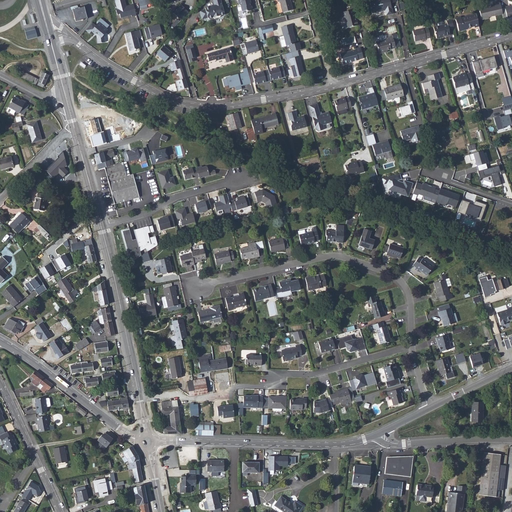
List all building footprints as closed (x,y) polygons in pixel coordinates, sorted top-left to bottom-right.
[(126,7),(123,0),(118,0),(115,1),(117,11),(116,11),(117,15),(119,15),(120,18),(135,14),(133,5),(126,7)] [(223,17),(218,0),(212,0),(211,1),(213,8),(204,11),(204,12),(200,13),(199,15),(201,22),(207,20),(208,21),(212,20),(214,21),(218,20),(219,18),(223,17)] [(235,0),(237,5),(239,6),(241,12),(245,10),(245,12),(250,10),(251,9),(248,0),(235,0)] [(280,3),(282,13),(292,10),(289,0),(290,0),(276,0),(278,4),(280,3)] [(398,3),(397,0),(378,0),(369,2),(373,15),(386,12),(387,17),(393,15),(391,5),(398,3)] [(486,18),(501,15),(500,8),(499,4),(478,8),(480,20),(486,19),(486,18)] [(505,17),(505,18),(511,16),(511,5),(507,6),(503,7),(505,17)] [(184,6),(177,13),(180,16),(187,9),(184,6)] [(73,10),(76,22),(87,19),(84,7),(73,10)] [(180,16),(182,19),(190,11),(187,9),(180,16)] [(355,10),(344,13),(345,18),(347,18),(348,23),(348,25),(349,27),(350,28),(360,26),(355,10)] [(477,26),(474,14),(460,17),(459,16),(454,17),(457,30),(460,31),(463,30),(462,28),(472,26),(473,27),(477,26)] [(104,34),(108,30),(106,29),(109,25),(100,18),(97,22),(98,23),(95,26),(91,23),(85,31),(90,34),(91,32),(97,36),(98,43),(105,42),(104,34)] [(447,30),(452,28),(450,20),(445,21),(446,24),(433,27),(436,39),(448,36),(447,30)] [(159,24),(144,28),(147,39),(162,35),(159,24)] [(291,25),(280,28),(283,37),(278,38),(281,48),(289,46),(291,53),(301,51),(299,44),(296,44),(292,30),(293,30),(291,25)] [(35,26),(24,29),(27,40),(38,37),(35,26)] [(254,38),(274,32),(272,26),(253,31),(254,38)] [(430,39),(427,29),(413,32),(415,42),(430,39)] [(127,38),(132,55),(142,52),(139,41),(142,41),(140,34),(127,38)] [(238,42),(239,46),(243,45),(245,51),(256,48),(253,37),(238,42)] [(391,52),(401,49),(397,37),(391,39),(391,40),(380,43),(383,55),(391,52)] [(172,52),(163,46),(157,55),(166,61),(172,52)] [(230,48),(207,55),(209,63),(215,61),(215,62),(224,59),(226,64),(232,62),(231,57),(232,57),(230,48)] [(358,50),(343,54),(346,64),(366,59),(363,48),(358,49),(358,50)] [(194,49),(185,52),(189,65),(193,64),(193,61),(197,60),(194,49)] [(474,63),(478,78),(486,77),(484,72),(499,68),(496,57),(474,63)] [(298,58),(288,61),(293,80),(302,78),(299,65),(300,65),(298,58)] [(187,86),(179,60),(169,63),(168,64),(170,70),(177,68),(180,78),(176,80),(179,89),(187,86)] [(242,72),(224,77),(221,78),(224,88),(227,87),(229,91),(252,85),(247,67),(241,69),(242,72)] [(283,67),(268,71),(268,72),(270,81),(286,78),(283,67)] [(37,80),(22,72),(19,76),(35,85),(37,80)] [(268,72),(253,75),(255,86),(270,82),(270,81),(268,72)] [(428,88),(431,99),(440,97),(436,79),(439,78),(437,73),(426,76),(428,81),(421,83),(423,90),(428,88)] [(471,89),(476,88),(472,73),(468,74),(467,73),(462,74),(463,76),(460,77),(460,76),(455,77),(458,87),(470,84),(471,89)] [(48,76),(42,74),(38,83),(39,83),(37,86),(42,87),(43,85),(44,86),(48,76)] [(405,96),(402,84),(386,88),(386,90),(388,99),(389,100),(396,98),(397,101),(398,101),(401,101),(401,100),(401,97),(405,96)] [(388,99),(386,90),(380,91),(382,101),(388,99)] [(376,93),(360,97),(364,111),(380,107),(376,93)] [(22,100),(15,97),(9,108),(10,108),(8,111),(8,112),(15,115),(16,112),(20,114),(20,113),(24,115),(29,105),(25,103),(26,102),(22,100)] [(337,101),(340,111),(354,107),(351,97),(348,98),(348,97),(341,99),(337,101)] [(415,112),(412,101),(409,102),(409,105),(400,108),(402,116),(415,112)] [(320,103),(312,105),(319,129),(321,130),(325,129),(327,127),(326,124),(335,121),(332,111),(323,114),(320,103)] [(511,124),(510,115),(511,114),(511,108),(511,109),(505,110),(506,114),(495,117),(498,130),(504,128),(504,127),(511,124)] [(302,117),(301,111),(291,113),(293,120),(294,120),(296,125),(295,125),(296,130),(311,126),(308,116),(302,117)] [(276,115),(256,120),(259,134),(267,132),(266,129),(283,125),(280,113),(276,114),(276,115)] [(449,115),(451,121),(458,119),(456,113),(449,115)] [(232,120),(236,135),(247,132),(243,117),(232,120)] [(36,122),(28,125),(32,142),(41,140),(36,122)] [(95,122),(84,125),(91,153),(105,150),(98,123),(95,124),(95,122)] [(414,141),(424,138),(420,126),(401,131),(404,141),(413,139),(414,141)] [(376,157),(391,152),(388,141),(377,145),(374,135),(366,137),(369,147),(373,146),(376,157)] [(468,146),(469,152),(477,150),(475,143),(468,146)] [(166,147),(151,150),(153,155),(149,156),(151,165),(170,161),(166,147)] [(146,160),(143,149),(137,151),(137,149),(124,153),(127,162),(139,159),(140,162),(146,160)] [(63,167),(66,164),(62,150),(57,156),(58,157),(45,170),(53,178),(58,172),(62,176),(68,171),(63,167)] [(472,153),(476,165),(486,163),(482,150),(472,153)] [(93,160),(97,174),(102,173),(113,170),(111,160),(113,159),(112,154),(93,160)] [(13,158),(1,162),(3,171),(16,167),(13,158)] [(352,164),(347,165),(349,174),(352,175),(364,172),(361,161),(353,162),(352,164)] [(503,164),(479,171),(481,178),(492,175),(494,186),(502,184),(498,172),(501,172),(502,173),(505,172),(503,164)] [(102,173),(106,186),(126,180),(122,167),(113,170),(102,173)] [(215,177),(214,174),(213,174),(206,176),(205,171),(205,170),(200,171),(200,170),(194,172),(195,172),(197,181),(198,182),(215,177)] [(193,182),(197,181),(195,172),(191,174),(190,172),(181,175),(183,184),(188,182),(188,183),(193,181),(193,182)] [(408,196),(413,183),(402,179),(400,173),(382,178),(384,184),(387,184),(388,190),(408,196)] [(156,178),(160,194),(173,190),(171,182),(168,183),(165,175),(156,178)] [(126,180),(106,186),(113,209),(137,202),(131,179),(126,180)] [(436,200),(440,191),(435,189),(436,187),(424,183),(423,184),(417,182),(413,193),(418,195),(419,194),(436,200)] [(456,207),(460,195),(441,188),(440,191),(436,200),(436,202),(446,205),(446,204),(456,207)] [(262,192),(253,195),(256,205),(260,204),(264,206),(265,209),(275,206),(273,198),(262,192)] [(46,194),(37,193),(37,198),(35,198),(33,209),(42,211),(44,199),(46,199),(46,194)] [(221,213),(230,211),(228,204),(226,197),(217,200),(219,205),(213,207),(215,215),(217,215),(218,218),(222,216),(221,213)] [(230,211),(231,214),(249,208),(246,197),(235,200),(236,203),(233,204),(233,202),(228,204),(230,211)] [(463,200),(458,212),(481,220),(486,204),(475,201),(474,205),(470,203),(470,202),(463,200)] [(207,203),(199,205),(199,206),(193,208),(196,217),(206,214),(206,213),(210,212),(207,203)] [(28,220),(20,212),(8,223),(16,232),(28,220)] [(182,229),(194,226),(191,216),(186,218),(184,212),(174,215),(177,223),(180,222),(182,229)] [(171,215),(156,218),(159,231),(171,228),(170,225),(173,224),(171,215)] [(328,230),(321,230),(321,235),(323,236),(323,241),(335,241),(335,243),(341,243),(341,225),(334,224),(333,231),(328,231),(328,230)] [(128,260),(139,252),(134,236),(130,237),(126,225),(118,228),(128,260)] [(151,225),(133,229),(141,251),(144,248),(147,251),(157,243),(151,225)] [(294,232),(295,236),(297,247),(312,243),(311,241),(314,241),(312,229),(307,230),(308,233),(301,234),(301,231),(294,232)] [(367,230),(360,229),(356,245),(370,248),(372,239),(365,237),(367,230)] [(77,239),(70,240),(71,245),(68,246),(70,251),(72,251),(73,252),(85,249),(88,263),(97,261),(92,239),(77,243),(77,239)] [(284,251),(283,248),(281,241),(280,239),(266,242),(268,251),(276,249),(277,252),(284,251)] [(399,257),(402,246),(388,242),(384,254),(389,255),(390,254),(399,257)] [(247,249),(238,251),(241,262),(246,261),(245,260),(249,259),(249,261),(258,259),(256,252),(255,252),(253,244),(246,246),(247,249)] [(141,254),(144,262),(150,260),(148,252),(141,254)] [(192,257),(180,260),(182,270),(190,268),(190,270),(195,269),(194,267),(199,266),(198,264),(205,262),(203,252),(191,255),(192,257)] [(422,257),(417,254),(411,264),(414,266),(413,268),(417,271),(418,269),(424,273),(427,268),(428,269),(432,263),(423,256),(422,257)] [(51,261),(58,272),(70,264),(64,255),(59,257),(51,261)] [(227,255),(212,258),(215,269),(230,265),(230,264),(234,263),(231,255),(227,256),(227,255)] [(45,279),(58,272),(51,261),(44,266),(39,269),(45,279)] [(168,261),(153,265),(155,271),(160,270),(162,279),(172,276),(168,261)] [(453,296),(451,291),(447,292),(445,285),(447,285),(445,277),(443,278),(441,273),(435,278),(436,280),(431,282),(434,292),(433,292),(435,296),(438,295),(443,294),(445,298),(453,296)] [(34,290),(38,296),(47,290),(38,276),(25,285),(29,291),(30,290),(32,292),(34,290)] [(311,277),(304,278),(307,291),(321,289),(321,287),(325,286),(322,276),(311,278),(311,277)] [(488,276),(479,278),(484,299),(492,296),(492,295),(496,294),(495,291),(497,291),(493,278),(489,279),(488,276)] [(65,277),(57,283),(70,304),(77,300),(73,292),(74,291),(65,277)] [(507,287),(504,278),(497,280),(500,290),(507,287)] [(276,292),(278,299),(281,299),(284,299),(286,298),(287,298),(290,297),(290,294),(299,292),(296,281),(287,283),(287,282),(278,284),(280,290),(276,292)] [(108,305),(103,282),(89,292),(90,294),(93,292),(94,293),(97,292),(100,305),(95,307),(95,309),(94,309),(96,313),(97,312),(100,310),(104,309),(104,305),(108,305)] [(2,295),(9,288),(8,286),(1,293),(2,295)] [(271,287),(252,292),(255,304),(264,302),(270,300),(270,298),(274,297),(271,287)] [(21,300),(9,288),(2,295),(14,306),(21,300)] [(170,311),(179,309),(180,308),(178,290),(165,292),(170,311)] [(151,293),(145,295),(147,303),(133,307),(136,319),(156,315),(151,293)] [(231,298),(226,299),(229,313),(247,308),(244,294),(239,296),(239,298),(232,300),(231,298)] [(364,298),(366,305),(370,304),(374,319),(385,316),(384,311),(382,311),(380,302),(375,304),(373,296),(364,298)] [(111,318),(108,305),(104,305),(104,309),(100,310),(97,312),(97,316),(102,316),(103,320),(111,318)] [(504,312),(497,314),(501,325),(507,324),(506,321),(511,319),(511,306),(503,310),(504,312)] [(449,307),(440,310),(438,310),(443,325),(449,324),(448,322),(454,320),(449,307)] [(222,322),(223,321),(220,309),(214,311),(214,312),(199,316),(201,327),(214,323),(215,326),(222,324),(222,322)] [(66,317),(61,321),(67,331),(72,327),(66,317)] [(42,324),(45,322),(42,318),(35,322),(38,326),(42,324)] [(114,336),(111,318),(103,320),(107,337),(114,336)] [(24,328),(19,325),(8,319),(4,327),(16,334),(18,331),(22,334),(25,328),(24,328)] [(383,321),(372,325),(374,330),(376,330),(380,345),(391,341),(386,325),(384,326),(383,321)] [(51,338),(42,324),(38,326),(34,329),(37,333),(36,334),(35,336),(38,340),(40,341),(42,340),(44,343),(51,338)] [(93,327),(92,328),(95,332),(101,328),(98,324),(93,327)] [(174,327),(178,346),(188,344),(187,338),(188,337),(185,324),(174,327)] [(300,332),(293,333),(296,341),(303,340),(300,332)] [(452,341),(449,332),(436,337),(437,341),(439,341),(442,350),(452,347),(450,342),(452,341)] [(359,351),(367,349),(363,337),(356,339),(353,338),(352,335),(338,340),(341,349),(348,347),(349,350),(352,352),(359,350),(359,351)] [(507,351),(511,350),(511,346),(511,345),(511,335),(508,337),(509,339),(503,341),(507,351)] [(63,345),(59,338),(49,344),(54,351),(54,352),(56,355),(55,356),(58,360),(70,352),(65,345),(63,345)] [(75,346),(78,351),(89,344),(86,339),(75,346)] [(327,341),(320,343),(323,352),(326,351),(326,352),(336,350),(333,339),(327,340),(327,341)] [(95,343),(96,353),(108,352),(108,347),(107,342),(95,343)] [(296,350),(281,354),(284,365),(289,364),(289,362),(299,360),(299,358),(302,357),(300,347),(295,348),(296,350)] [(463,353),(456,355),(458,363),(465,361),(463,353)] [(479,353),(469,356),(473,368),(476,367),(476,365),(483,364),(479,353)] [(251,354),(246,354),(246,357),(245,359),(244,362),(246,365),(253,365),(261,365),(261,355),(253,355),(251,354)] [(208,371),(208,370),(216,368),(217,369),(226,368),(224,358),(210,360),(209,355),(197,357),(199,372),(208,371)] [(113,362),(112,356),(107,357),(107,359),(100,360),(101,367),(112,366),(112,362),(113,362)] [(448,356),(436,359),(438,365),(439,364),(442,373),(452,371),(448,356)] [(178,358),(167,360),(171,380),(181,378),(180,372),(181,371),(178,358)] [(87,363),(87,361),(81,362),(82,371),(93,370),(92,363),(87,363)] [(82,371),(81,362),(74,363),(74,365),(69,365),(70,373),(82,371)] [(387,384),(388,388),(400,384),(398,378),(400,377),(399,371),(398,372),(395,364),(384,368),(388,381),(389,381),(390,383),(387,384)] [(116,376),(115,371),(109,372),(109,374),(102,375),(103,382),(115,381),(115,376),(116,376)] [(52,385),(35,372),(31,378),(34,380),(33,382),(41,388),(39,389),(44,392),(46,389),(47,391),(52,385)] [(350,381),(354,391),(358,390),(358,389),(367,386),(368,387),(378,384),(374,373),(365,376),(363,375),(357,376),(357,379),(350,381)] [(90,379),(89,377),(83,377),(83,382),(85,382),(85,387),(98,385),(97,378),(90,379)] [(204,379),(191,381),(192,390),(205,388),(204,379)] [(119,391),(118,386),(113,387),(113,389),(106,389),(107,397),(118,396),(117,392),(119,391)] [(390,395),(393,404),(403,401),(401,392),(403,391),(402,387),(386,392),(388,396),(390,395)] [(330,396),(331,398),(334,405),(342,403),(342,404),(353,400),(349,388),(343,390),(343,391),(339,392),(339,393),(330,396)] [(245,410),(264,410),(264,398),(260,398),(259,397),(255,397),(255,398),(244,398),(245,410)] [(284,410),(288,410),(288,398),(280,398),(280,399),(269,399),(269,403),(268,402),(268,406),(269,406),(269,410),(274,410),(274,412),(275,413),(282,413),(284,412),(284,410)] [(331,408),(334,407),(334,405),(331,398),(321,401),(315,402),(315,413),(324,413),(331,410),(331,408)] [(127,399),(121,400),(121,401),(107,403),(108,413),(129,410),(127,399)] [(292,401),(292,410),(303,411),(304,409),(307,409),(307,399),(304,400),(304,401),(299,401),(298,401),(292,401)] [(40,400),(30,401),(31,408),(30,408),(31,416),(42,414),(42,409),(45,408),(45,401),(44,400),(41,401),(40,400)] [(171,419),(172,425),(181,424),(178,401),(162,402),(164,419),(171,419)] [(198,404),(190,403),(191,417),(200,416),(198,404)] [(84,415),(87,411),(78,405),(76,409),(84,415)] [(223,418),(234,417),(233,405),(217,407),(218,416),(223,418)] [(468,406),(468,425),(479,425),(479,406),(468,406)] [(33,426),(35,434),(45,432),(42,417),(32,419),(34,426),(33,426)] [(196,421),(196,435),(215,436),(213,423),(196,421)] [(165,427),(164,434),(181,435),(181,424),(172,425),(165,427)] [(4,432),(1,426),(0,426),(0,445),(1,446),(3,450),(5,449),(7,453),(17,449),(16,444),(17,443),(13,433),(11,434),(8,436),(7,431),(4,432)] [(107,449),(113,441),(105,435),(102,439),(101,437),(97,443),(98,444),(97,445),(98,450),(103,453),(106,449),(107,449)] [(63,448),(52,450),(54,460),(55,460),(56,466),(66,464),(63,448)] [(125,460),(126,462),(137,456),(132,448),(122,454),(125,460)] [(485,453),(482,496),(497,497),(501,454),(485,453)] [(125,465),(127,473),(133,472),(140,470),(137,456),(126,462),(127,464),(125,465)] [(295,457),(269,456),(268,471),(280,471),(280,466),(288,467),(288,463),(295,463),(295,457)] [(414,477),(416,456),(389,459),(388,475),(414,477)] [(208,461),(209,472),(212,472),(212,476),(219,476),(219,472),(225,472),(225,460),(208,461)] [(244,462),(243,473),(259,474),(260,462),(244,462)] [(357,467),(355,487),(361,487),(361,485),(372,486),(374,468),(357,467)] [(140,470),(133,472),(135,484),(143,483),(140,470)] [(190,477),(190,478),(182,477),(181,483),(181,484),(181,493),(191,493),(191,486),(196,486),(196,477),(190,477)] [(38,486),(30,481),(22,496),(29,500),(31,497),(36,500),(41,492),(39,487),(37,487),(38,486)] [(107,492),(112,491),(110,483),(105,484),(104,481),(93,483),(95,495),(99,494),(100,499),(105,498),(104,496),(107,496),(107,492)] [(386,495),(404,497),(406,483),(387,481),(386,495)] [(451,491),(449,511),(464,511),(467,485),(459,484),(458,492),(451,491)] [(420,495),(436,497),(437,486),(421,485),(420,495)] [(87,501),(85,488),(74,490),(74,494),(76,494),(77,498),(74,499),(76,505),(81,504),(80,504),(84,503),(84,501),(87,501)] [(139,511),(148,511),(144,489),(133,491),(137,509),(139,508),(139,511)] [(248,490),(251,507),(258,506),(255,489),(248,490)] [(222,508),(217,491),(206,494),(207,501),(204,502),(206,509),(209,508),(210,510),(213,509),(214,511),(220,511),(221,511),(221,508),(222,508)] [(293,505),(282,498),(275,506),(283,511),(300,511),(304,507),(296,501),(293,505)] [(22,511),(27,503),(20,499),(12,511),(22,511)]
